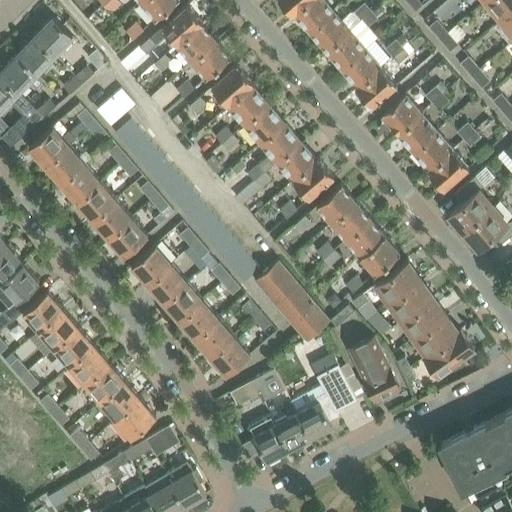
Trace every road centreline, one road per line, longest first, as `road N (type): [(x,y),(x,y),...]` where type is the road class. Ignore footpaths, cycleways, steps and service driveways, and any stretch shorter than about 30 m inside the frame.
road 1 (residential): [(253,507),(177,371),(0,166)]
road 2 (residential): [(239,0),(511,323)]
road 3 (residential): [(511,376),(253,507)]
